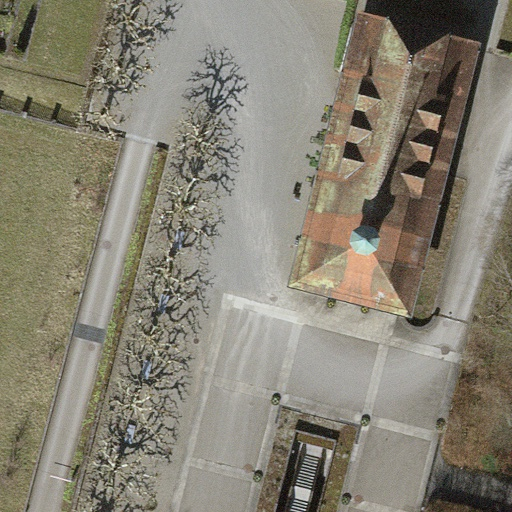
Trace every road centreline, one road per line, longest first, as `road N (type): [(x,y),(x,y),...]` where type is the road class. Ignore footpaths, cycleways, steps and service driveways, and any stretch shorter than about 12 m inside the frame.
road 1 (track): [(195,511),(298,103),(228,0)]
road 2 (track): [(52,511),(184,0)]
road 3 (track): [(416,511),(511,178)]
